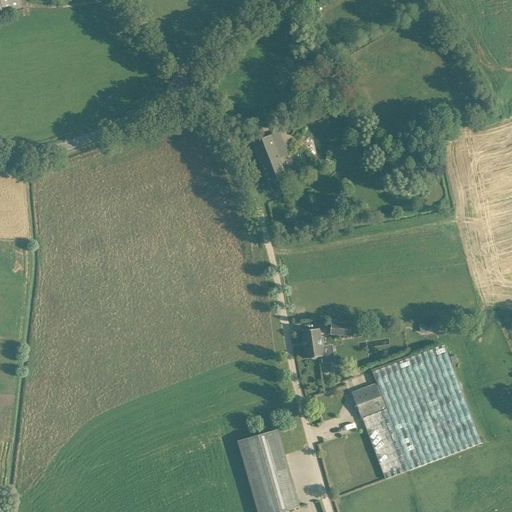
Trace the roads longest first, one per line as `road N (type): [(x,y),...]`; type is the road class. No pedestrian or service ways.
road 1 (unclassified): [(185,75),(230,138),(258,207),(331,511)]
road 2 (unclassified): [(0,158),(107,131),(185,75)]
